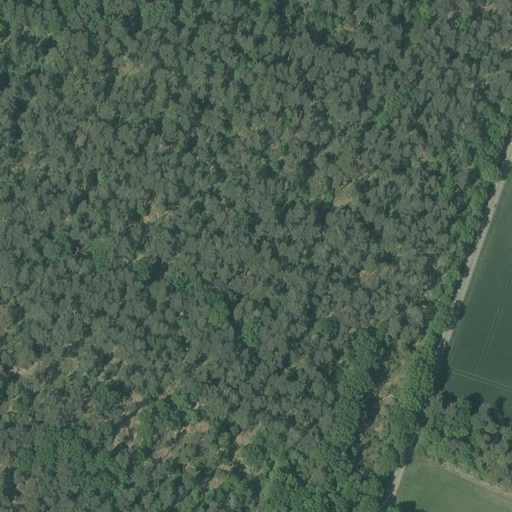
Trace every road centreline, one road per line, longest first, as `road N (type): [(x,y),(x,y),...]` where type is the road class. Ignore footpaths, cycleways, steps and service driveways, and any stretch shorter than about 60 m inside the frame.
road 1 (unclassified): [(379,511),(511,148)]
road 2 (track): [(353,332),(0,223)]
road 3 (track): [(146,511),(36,461),(0,411)]
